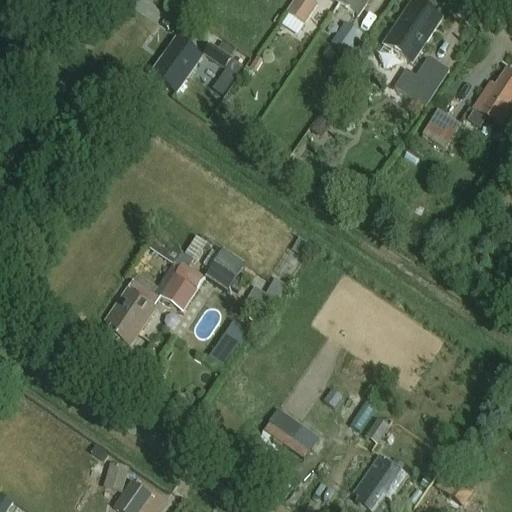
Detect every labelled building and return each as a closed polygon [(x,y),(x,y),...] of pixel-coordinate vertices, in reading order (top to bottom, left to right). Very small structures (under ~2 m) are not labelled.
[(301,28),(315,8),(302,0),(296,0),(285,17),(301,28)] [(344,0),(324,0),(339,9),(344,0)] [(344,0),(339,9),(357,21),(370,0),(344,0)] [(411,70),(441,26),(411,5),(381,50),(384,51),(378,60),(378,64),(381,70),(389,72),(394,69),(399,62),(411,70)] [(344,58),(358,37),(343,27),(329,48),(344,58)] [(175,98),(200,61),(174,44),(149,81),(175,98)] [(223,72),(229,63),(208,49),(202,58),(223,72)] [(438,68),(428,61),(416,80),(426,87),(438,68)] [(222,99),(243,70),(233,63),(211,92),(222,99)] [(511,76),(506,73),(494,91),(489,87),(471,114),(499,132),(511,113),(511,76)] [(426,87),(416,80),(406,74),(394,92),(424,112),(436,93),(426,87)] [(444,153),(458,131),(435,116),(421,138),(444,153)] [(227,295),(245,268),(223,253),(205,281),(227,295)] [(167,276),(197,295),(205,281),(176,262),(167,276)] [(184,315),(197,295),(167,276),(154,296),(184,315)] [(292,292),(275,282),(267,298),(254,291),(244,309),(267,322),(276,305),(283,308),(292,292)] [(128,350),(155,311),(127,292),(104,325),(110,329),(106,335),(128,350)] [(199,313),(222,329),(234,312),(211,296),(199,313)] [(232,325),(208,362),(224,372),(244,344),(241,342),(246,335),(232,325)] [(389,432),(377,424),(366,441),(377,449),(389,432)] [(467,469),(478,453),(467,446),(456,461),(467,469)] [(379,460),(353,498),(359,503),(356,507),(362,511),(374,511),(383,500),(390,505),(407,480),(379,460)] [(122,497),(128,473),(110,467),(104,491),(122,497)] [(131,482),(117,509),(122,511),(126,511),(140,486),(131,482)] [(143,489),(125,511),(141,511),(153,496),(143,489)] [(0,511),(8,511),(13,506),(0,497),(0,511)]
